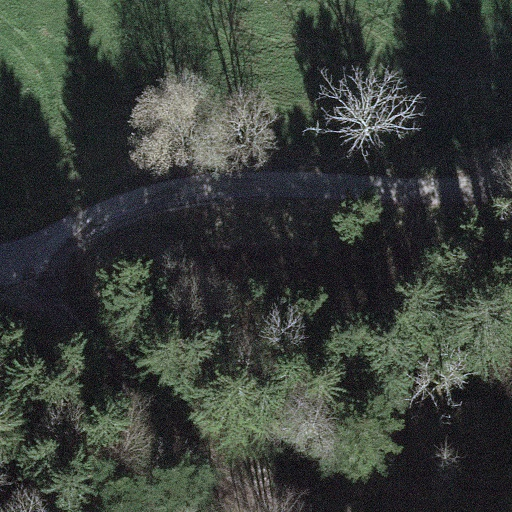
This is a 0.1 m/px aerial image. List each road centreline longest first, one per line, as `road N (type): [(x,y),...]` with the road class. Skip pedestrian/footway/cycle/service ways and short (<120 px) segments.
road 1 (track): [(511,173),(421,195),(168,189),(113,210),(40,269)]
road 2 (track): [(40,269),(163,415),(228,477),(294,511)]
